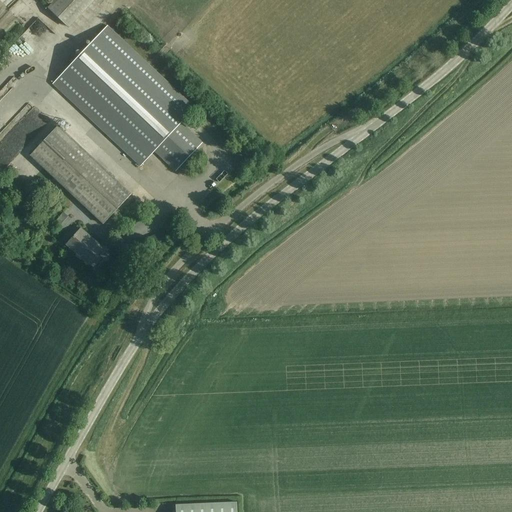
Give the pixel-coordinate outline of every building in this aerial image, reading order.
[(54,0),(47,9),(69,28),(95,0),(54,0)] [(47,15),(27,35),(38,46),(54,29),(52,27),(56,23),(47,15)] [(106,24),(51,82),(140,167),(154,152),(175,172),(202,143),(181,123),(195,108),(106,24)] [(57,126),(29,156),(102,224),(130,195),(57,126)] [(54,222),(64,231),(72,221),(63,213),(54,222)] [(66,246),(81,258),(89,265),(89,264),(94,268),(102,259),(97,255),(103,248),(77,226),(71,233),(74,236),(66,246)] [(37,238),(32,245),(37,248),(42,241),(37,238)] [(236,511),(236,502),(175,505),(175,511),(236,511)]
